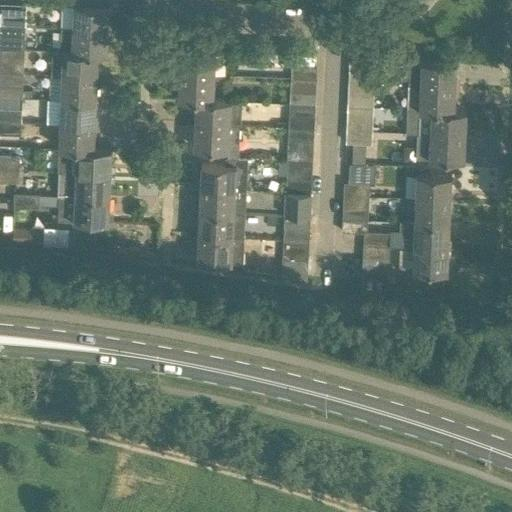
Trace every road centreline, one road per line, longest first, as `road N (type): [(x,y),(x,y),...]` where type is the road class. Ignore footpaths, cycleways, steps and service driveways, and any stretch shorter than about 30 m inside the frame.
road 1 (primary): [(511,459),(264,383),(0,341)]
road 2 (track): [(359,511),(306,489),(0,423)]
road 3 (residential): [(322,290),(335,26)]
road 4 (residential): [(177,0),(208,15),(335,26)]
